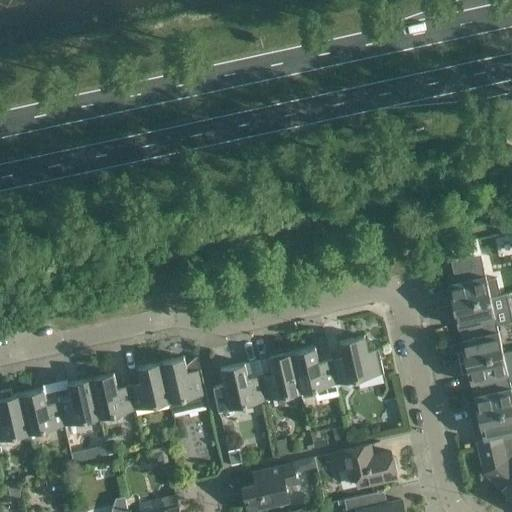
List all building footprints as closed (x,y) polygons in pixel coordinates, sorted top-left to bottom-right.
[(488,239),(476,241),(479,253),(491,250),(488,239)] [(444,296),(446,307),(490,297),(481,254),(451,261),(454,275),(447,277),(451,294),(444,296)] [(490,297),(446,307),(449,319),(456,317),(460,334),(497,325),(490,297)] [(497,325),(460,334),(464,350),(456,352),(459,363),(503,353),(497,325)] [(343,356),(336,357),(342,382),(383,373),(378,348),(368,351),(365,335),(340,340),(343,356)] [(316,346),(293,351),(302,391),(303,397),(316,394),(314,388),(342,382),(336,357),(319,361),(316,346)] [(273,372),(255,375),(261,400),(302,391),(293,351),(269,357),(273,372)] [(511,351),(503,353),(459,363),(462,375),(469,373),(473,390),(510,381),(511,380),(511,351)] [(184,356),(161,361),(171,401),(206,393),(201,368),(188,371),(184,356)] [(142,381),(130,384),(136,409),(171,401),(161,361),(139,366),(142,381)] [(224,383),(214,385),(220,410),(261,400),(255,375),(248,377),(245,362),(221,368),(224,383)] [(114,372),(92,377),(101,417),(136,409),(130,384),(117,387),(114,372)] [(72,397),(60,400),(66,425),(101,417),(92,377),(69,382),(72,397)] [(511,391),(510,381),(473,390),(476,406),(469,408),(472,419),(511,410),(511,391)] [(44,387),(21,392),(30,432),(30,433),(66,425),(60,400),(47,402),(44,387)] [(30,433),(30,432),(21,392),(13,394),(12,388),(0,390),(0,403),(2,413),(0,413),(0,439),(30,433)] [(511,410),(472,419),(475,431),(482,429),(485,445),(485,446),(511,439),(511,410)] [(511,439),(485,446),(485,445),(478,446),(484,473),(497,485),(511,467),(511,439)] [(370,444),(334,452),(338,470),(354,466),(358,486),(397,477),(391,451),(372,456),(370,444)] [(161,452),(150,454),(151,461),(162,459),(161,452)] [(287,485),(297,483),(293,462),(262,469),(264,481),(244,486),(250,510),(290,501),(287,485)] [(511,467),(497,485),(510,496),(505,501),(511,507),(511,467)] [(357,511),(404,511),(402,500),(381,504),(378,492),(345,499),(347,511),(350,511),(357,510),(357,511)] [(129,511),(127,503),(125,495),(116,497),(109,511),(129,511)]
